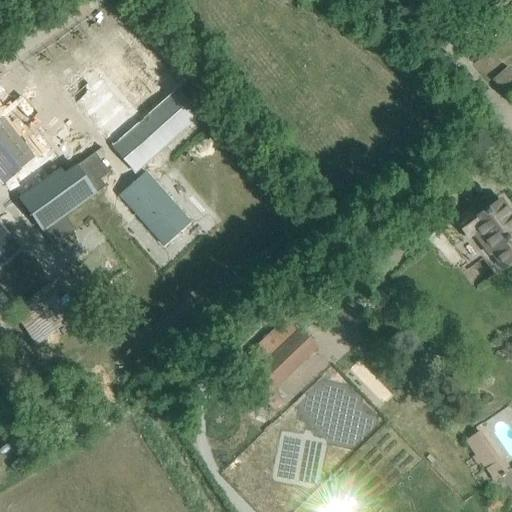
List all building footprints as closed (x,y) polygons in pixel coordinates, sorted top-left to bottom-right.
[(147,38),(133,22),(59,87),(136,174),(201,117),(177,90),(186,82),(147,38)] [(511,71),(507,66),(492,80),(511,100),(511,71)] [(0,102),(0,174),(7,182),(35,158),(3,119),(9,114),(0,102)] [(98,145),(83,129),(70,140),(85,157),(98,145)] [(60,171),(22,202),(34,218),(47,234),(56,245),(75,229),(66,218),(105,187),(99,179),(109,171),(94,152),(80,164),(64,176),(60,171)] [(189,225),(146,175),(120,197),(164,248),(189,225)] [(471,211),(456,221),(468,237),(478,230),(492,251),(491,252),(493,255),(494,254),(502,265),(501,266),(503,269),(511,262),(511,216),(501,201),(476,218),(471,211)] [(0,273),(21,255),(0,230),(0,273)] [(0,290),(12,305),(42,279),(21,255),(0,273),(0,290)] [(50,284),(13,313),(37,346),(72,319),(50,284)] [(298,331),(255,372),(269,387),(312,345),(298,331)] [(492,483),(511,467),(479,426),(459,442),(492,483)]
